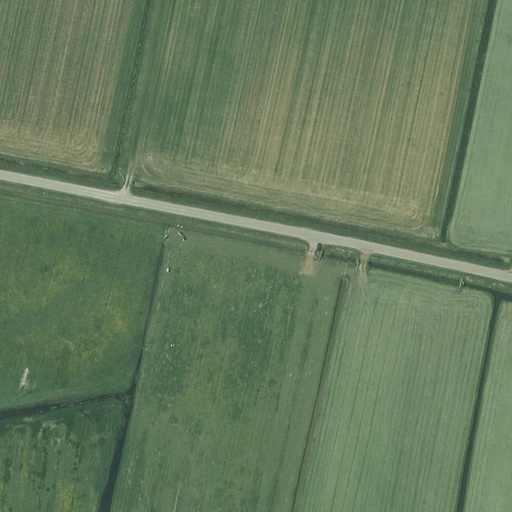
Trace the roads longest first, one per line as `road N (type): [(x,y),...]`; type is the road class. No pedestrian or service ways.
road 1 (unclassified): [(511,278),(0,175)]
road 2 (track): [(315,238),(284,511)]
